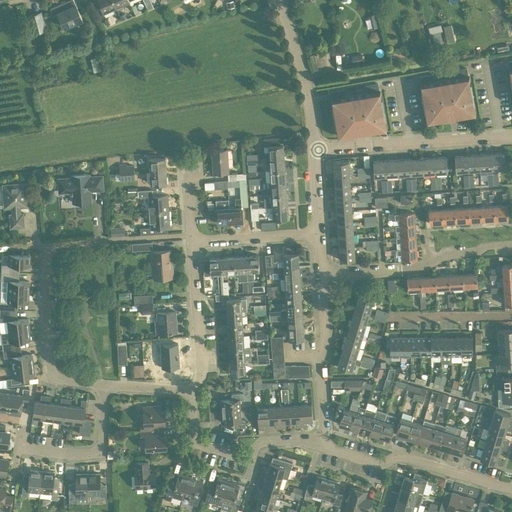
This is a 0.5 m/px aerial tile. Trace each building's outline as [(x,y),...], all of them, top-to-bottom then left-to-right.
[(73,0),(69,0),(51,8),(54,15),(58,12),(65,27),(82,19),(73,0)] [(97,0),(103,14),(117,8),(113,0),(97,0)] [(129,1),(128,0),(113,0),(117,8),(130,3),(129,1)] [(150,0),(143,0),(148,9),(153,7),(150,0)] [(46,29),(41,12),(29,16),(32,27),(38,25),(40,31),(46,29)] [(440,24),(428,27),(430,33),(442,31),(440,24)] [(455,41),(451,24),(443,26),(447,43),(455,41)] [(440,34),(432,35),(434,45),(442,43),(440,34)] [(309,56),(313,70),(318,69),(314,54),(309,56)] [(100,70),(97,57),(92,58),(95,71),(100,70)] [(467,98),(466,88),(470,88),(468,76),(466,68),(454,70),(456,78),(433,82),(432,74),(420,76),(421,84),(423,96),(428,95),(429,104),(424,105),(427,120),(445,117),(446,121),(457,119),(456,115),(475,112),(472,97),(467,98)] [(343,89),(331,91),(333,99),(332,99),(334,111),(339,110),(340,119),(336,120),(338,135),(356,132),(357,136),(368,134),(368,130),(386,127),(383,112),(378,113),(377,103),(382,103),(380,91),(379,91),(378,83),(365,85),(367,93),(345,97),(343,89)] [(266,158),(269,158),(284,157),(283,145),(280,145),(280,138),(264,139),(264,147),(268,146),(269,152),(266,152),(266,158)] [(214,173),(228,172),(227,150),(212,151),(214,173)] [(493,169),(505,168),(504,153),(492,154),(493,169)] [(467,170),(480,169),(479,154),(466,155),(467,170)] [(479,154),(480,169),(493,169),(492,154),(479,154)] [(456,171),(467,170),(466,155),(455,156),(456,171)] [(149,171),(166,170),(165,157),(149,158),(149,171)] [(270,170),(285,169),(284,157),(269,158),(266,158),(266,164),(270,163),(270,170)] [(421,173),(434,172),(434,157),(420,158),(421,173)] [(434,172),(448,171),(447,157),(434,157),(434,172)] [(410,174),(421,173),(420,158),(409,159),(410,174)] [(397,175),(410,174),(409,159),(396,160),(397,175)] [(335,174),(350,173),(349,160),(334,161),(335,174)] [(386,175),(397,175),(396,160),(385,161),(386,175)] [(374,176),(386,175),(385,161),(373,161),(374,176)] [(271,182),(286,181),(285,169),(270,170),(271,182)] [(150,183),(167,182),(166,170),(149,171),(150,183)] [(335,186),(350,185),(350,173),(335,174),(335,186)] [(72,178),(59,179),(60,192),(70,191),(70,192),(73,192),(73,202),(90,201),(90,194),(89,194),(88,190),(102,189),(102,176),(89,177),(88,174),(71,175),(72,178)] [(248,207),(246,179),(240,180),(241,199),(236,199),(236,207),(229,207),(230,222),(243,221),(242,207),(248,207)] [(214,189),(228,188),(227,180),(214,181),(214,189)] [(272,194),(287,193),(286,181),(271,182),(272,194)] [(25,184),(3,185),(4,198),(7,198),(8,207),(12,207),(13,215),(10,215),(11,227),(23,226),(22,214),(20,214),(19,206),(27,206),(25,184)] [(336,198),(351,197),(350,185),(335,186),(336,198)] [(150,212),(169,210),(168,194),(153,195),(152,189),(138,190),(138,196),(149,196),(150,212)] [(272,194),(273,207),(288,206),(287,193),(272,194)] [(400,203),(413,202),(413,194),(400,195),(400,203)] [(376,206),(388,206),(387,196),(375,197),(376,206)] [(337,211),(352,210),(351,197),(336,198),(337,211)] [(230,222),(229,207),(228,199),(215,200),(217,223),(230,222)] [(483,220),(496,219),(495,205),(482,206),(483,220)] [(496,219),(508,219),(507,205),(495,205),(496,219)] [(251,219),(259,219),(258,212),(263,212),(273,211),(273,220),(288,219),(288,206),(273,207),(263,207),(250,208),(251,219)] [(470,221),(483,220),(482,206),(469,207),(470,221)] [(456,222),(470,221),(469,207),(455,208),(456,222)] [(444,223),(456,222),(455,208),(443,209),(444,223)] [(429,224),(444,223),(443,209),(428,210),(429,224)] [(151,227),(141,228),(141,234),(166,232),(165,226),(170,226),(169,210),(150,212),(151,227)] [(338,222),(353,221),(352,210),(337,211),(338,222)] [(399,214),(394,214),(388,214),(388,218),(394,218),(394,219),(399,219),(399,225),(415,224),(414,212),(399,213),(399,214)] [(339,236),(354,235),(353,221),(338,222),(339,236)] [(416,236),(415,224),(399,225),(389,226),(389,230),(395,230),(396,231),(400,231),(400,237),(416,236)] [(111,236),(125,235),(124,226),(110,227),(111,236)] [(339,248),(354,247),(354,235),(339,236),(339,248)] [(417,247),(416,236),(400,237),(390,238),(390,242),(396,242),(397,243),(400,242),(401,248),(417,247)] [(132,251),(152,249),(152,242),(132,243),(132,251)] [(340,260),(355,259),(354,247),(339,248),(340,260)] [(417,260),(417,247),(401,248),(391,249),(391,254),(397,253),(397,255),(401,254),(402,261),(417,260)] [(154,278),(173,277),(171,250),(152,251),(154,278)] [(284,260),(278,261),(278,267),(284,266),(299,265),(298,252),(284,253),(284,260)] [(1,273),(15,273),(15,266),(30,266),(30,255),(9,254),(9,265),(1,264),(1,273)] [(278,267),(278,261),(273,261),(273,254),(265,254),(266,268),(278,267)] [(259,255),(246,256),(248,280),(248,292),(258,291),(258,289),(253,288),(253,280),(254,280),(254,270),(260,270),(259,255)] [(228,272),(235,271),(234,256),(222,257),(223,275),(226,275),(228,272)] [(246,256),(234,256),(235,271),(235,276),(238,276),(238,281),(243,281),(248,280),(246,256)] [(223,281),(223,275),(222,257),(209,258),(209,259),(210,273),(218,273),(218,293),(224,293),(223,281)] [(503,279),(511,278),(511,264),(502,265),(503,279)] [(285,278),(300,277),(299,265),(284,266),(278,267),(266,268),(266,272),(279,271),(279,272),(285,271),(285,278)] [(15,280),(15,273),(1,273),(1,281),(1,291),(29,292),(29,281),(15,280)] [(464,286),(478,285),(477,273),(463,274),(464,286)] [(450,287),(464,286),(463,274),(449,275),(450,287)] [(436,288),(450,287),(449,275),(435,276),(436,288)] [(422,289),(436,288),(435,276),(421,277),(422,289)] [(286,291),(301,289),(300,277),(285,278),(286,291)] [(408,290),(422,289),(421,277),(407,278),(408,290)] [(504,292),(511,291),(511,278),(503,279),(504,292)] [(287,303),(302,302),(301,289),(286,291),(287,303)] [(28,303),(29,292),(1,291),(0,301),(0,309),(13,310),(14,303),(28,303)] [(141,303),(152,302),(152,294),(134,295),(135,304),(141,303)] [(370,311),(373,300),(359,295),(355,307),(370,311)] [(229,299),(226,299),(227,311),(242,310),(246,310),(246,298),(241,298),(229,299)] [(141,303),(141,313),(153,312),(152,302),(141,303)] [(302,314),(302,302),(287,303),(287,309),(281,309),(281,310),(269,311),(269,316),(302,314)] [(366,324),(370,311),(355,307),(352,320),(366,324)] [(375,313),(386,317),(388,312),(376,308),(375,313)] [(0,309),(0,328),(0,332),(8,331),(29,329),(28,318),(13,320),(12,310),(13,310),(0,309)] [(228,324),(243,323),(242,310),(227,311),(228,324)] [(158,319),(156,320),(157,333),(159,333),(177,332),(176,311),(157,312),(158,319)] [(373,318),(385,321),(386,317),(375,313),(373,318)] [(302,314),(269,316),(270,320),(281,320),(288,320),(289,327),(291,327),(303,326),(302,314)] [(362,335),(366,324),(352,320),(348,331),(362,335)] [(228,336),(243,335),(243,323),(228,324),(228,336)] [(289,339),(304,338),(303,326),(291,327),(289,327),(289,339)] [(499,342),(511,340),(511,326),(511,328),(498,329),(499,342)] [(3,350),(17,349),(16,342),(30,340),(29,329),(8,331),(9,342),(2,343),(3,350)] [(359,347),(362,335),(348,331),(345,343),(359,347)] [(368,337),(379,340),(381,335),(370,332),(368,337)] [(229,348),(244,347),(243,335),(228,336),(229,348)] [(400,355),(400,336),(390,336),(390,355),(400,355)] [(400,355),(411,355),(410,336),(400,336),(400,355)] [(421,336),(410,336),(411,355),(421,355),(421,336)] [(431,336),(421,336),(421,355),(431,355),(431,336)] [(441,336),(431,336),(431,355),(441,355),(441,336)] [(451,355),(451,336),(441,336),(441,355),(441,363),(451,363),(451,355)] [(461,336),(451,336),(451,355),(462,355),(461,336)] [(472,336),(461,336),(462,355),(472,355),(472,336)] [(379,340),(368,337),(367,341),(378,345),(379,340)] [(511,340),(499,342),(500,353),(511,352),(511,340)] [(179,367),(178,343),(161,344),(162,368),(179,367)] [(355,359),(359,347),(345,343),(341,354),(355,359)] [(126,344),(117,344),(118,364),(127,363),(126,344)] [(244,347),(229,348),(230,360),(245,359),(251,359),(250,347),(244,347)] [(12,367),(33,365),(32,354),(17,355),(17,349),(3,350),(4,357),(11,357),(12,367)] [(501,364),(496,365),(496,371),(509,370),(508,364),(511,363),(511,352),(500,353),(501,364)] [(373,364),(361,360),(355,359),(341,354),(338,366),(352,370),(353,364),(360,366),(360,365),(371,368),(373,364)] [(361,360),(373,364),(374,359),(362,355),(361,360)] [(231,373),(246,372),(245,359),(230,360),(231,373)] [(285,377),(285,365),(285,359),(273,360),(274,377),(285,377)] [(134,376),(144,376),(143,364),(134,364),(134,376)] [(14,378),(7,379),(7,386),(12,385),(11,383),(21,382),(20,377),(35,376),(33,365),(12,367),(14,378)] [(381,378),(383,369),(375,366),(373,375),(381,378)] [(392,380),(395,368),(389,368),(386,378),(392,380)] [(509,370),(496,371),(496,377),(501,377),(502,389),(511,388),(511,375),(509,376),(509,370)] [(476,372),(470,390),(476,390),(481,390),(480,372),(476,372)] [(395,385),(407,389),(409,383),(396,379),(395,385)] [(409,383),(407,389),(420,393),(422,387),(409,383)] [(0,391),(0,410),(8,411),(8,413),(20,415),(22,402),(28,403),(30,389),(23,388),(22,395),(0,391)] [(511,388),(502,389),(503,399),(498,400),(498,407),(511,406),(510,400),(511,399),(511,388)] [(468,397),(474,399),(476,390),(470,390),(468,397)] [(440,405),(444,394),(438,392),(434,403),(440,405)] [(221,411),(240,410),(240,400),(244,399),(243,393),(231,394),(232,400),(220,400),(221,411)] [(43,418),(46,395),(41,394),(40,401),(35,400),(32,416),(43,418)] [(451,408),(454,397),(444,394),(440,405),(451,408)] [(53,419),(55,403),(50,402),(51,396),(46,395),(43,418),(53,419)] [(63,420),(66,398),(61,397),(60,404),(55,403),(53,419),(63,420)] [(349,427),(355,405),(357,399),(353,397),(349,410),(343,408),(344,407),(338,405),(335,416),(340,418),(338,424),(349,427)] [(73,422),(76,406),(70,405),(71,398),(66,398),(63,420),(73,422)] [(462,412),(465,400),(460,398),(456,410),(462,412)] [(81,423),(79,431),(79,433),(90,435),(92,420),(84,419),(87,400),(81,400),(80,406),(76,406),(73,422),(81,423)] [(474,415),(477,404),(465,400),(462,412),(474,415)] [(300,405),(301,426),(307,426),(306,421),(312,420),(311,404),(300,405)] [(141,431),(160,430),(159,423),(165,423),(164,411),(160,411),(160,405),(143,406),(144,424),(140,424),(141,431)] [(279,406),(280,427),(285,427),(285,422),(290,422),(290,405),(279,406)] [(290,405),(290,422),(296,422),(296,426),(301,426),(300,405),(290,405)] [(359,430),(364,414),(366,408),(355,405),(349,427),(359,430)] [(275,428),(280,427),(279,406),(268,407),(269,423),(274,423),(275,428)] [(263,424),(269,423),(268,407),(257,408),(258,429),(263,428),(263,424)] [(366,408),(364,414),(359,430),(369,433),(376,411),(366,408)] [(492,419),(511,425),(511,419),(509,419),(510,414),(495,409),(492,419)] [(240,410),(221,411),(221,422),(233,421),(233,427),(245,426),(245,420),(241,420),(240,410)] [(376,411),(369,433),(379,436),(384,420),(386,414),(386,413),(376,410),(376,411)] [(395,434),(407,437),(411,421),(412,421),(413,415),(403,412),(401,418),(400,417),(395,434)] [(379,436),(389,439),(396,417),(386,414),(384,420),(379,436)] [(511,430),(511,425),(492,419),(489,430),(504,434),(506,429),(511,430)] [(422,424),(412,421),(411,421),(407,437),(417,441),(422,424)] [(433,427),(428,444),(439,447),(444,431),(445,426),(434,423),(433,427)] [(0,424),(0,445),(8,447),(10,432),(5,431),(6,425),(0,424)] [(428,444),(433,427),(422,424),(417,441),(428,444)] [(450,450),(457,428),(454,427),(452,428),(451,433),(444,431),(439,447),(450,450)] [(457,428),(450,450),(461,454),(466,437),(459,435),(461,431),(460,429),(457,428)] [(160,430),(141,431),(141,438),(145,437),(146,449),(167,448),(166,435),(160,436),(160,430)] [(503,439),(504,434),(489,430),(486,439),(508,446),(509,440),(503,439)] [(506,450),(508,446),(486,439),(483,449),(498,454),(500,448),(506,450)] [(497,458),(498,454),(483,449),(480,458),(495,463),(502,465),(503,460),(497,458)] [(263,466),(262,471),(282,477),(288,478),(293,462),(290,461),(280,458),(273,456),(271,462),(270,462),(268,468),(263,466)] [(137,474),(135,474),(136,488),(155,487),(154,473),(149,473),(148,461),(136,462),(137,474)] [(40,492),(42,471),(30,470),(29,479),(23,478),(22,495),(28,496),(29,491),(40,492)] [(40,492),(40,497),(51,498),(58,499),(59,482),(53,481),(54,472),(42,471),(40,492)] [(279,487),(282,477),(262,471),(260,476),(265,477),(263,483),(279,487)] [(401,486),(423,493),(428,476),(414,472),(413,478),(404,476),(401,486)] [(88,502),(88,494),(88,473),(76,474),(76,484),(69,484),(69,503),(88,502)] [(88,473),(88,494),(100,494),(100,496),(106,496),(106,484),(100,484),(100,473),(88,473)] [(181,499),(183,495),(189,476),(178,473),(177,479),(171,477),(166,494),(165,498),(171,500),(172,496),(181,499)] [(189,500),(192,501),(191,503),(197,505),(201,492),(196,490),(199,479),(189,476),(183,495),(190,497),(189,500)] [(322,498),(328,479),(317,476),(314,485),(308,484),(304,495),(311,497),(312,495),(322,498)] [(221,505),(222,502),(228,481),(218,478),(215,489),(209,488),(205,500),(211,502),(221,505)] [(328,479),(322,498),(333,501),(332,503),(339,505),(342,494),(336,492),(339,482),(328,479)] [(228,481),(222,502),(232,505),(230,511),(234,511),(236,511),(241,497),(235,496),(239,484),(228,481)] [(276,498),(279,487),(263,483),(262,488),(257,487),(256,492),(276,498)] [(344,509),(343,511),(368,511),(369,511),(371,504),(373,499),(365,496),(366,491),(351,486),(344,509)] [(401,486),(398,497),(420,503),(423,493),(401,486)] [(0,487),(0,504),(3,505),(2,509),(11,510),(13,496),(5,495),(6,488),(0,487)] [(292,491),(290,497),(294,498),(300,499),(301,494),(296,492),(293,491),(292,491)] [(274,504),(276,498),(256,492),(254,496),(259,498),(257,503),(278,509),(279,505),(274,504)] [(469,511),(474,498),(452,492),(448,503),(442,501),(438,511),(448,511),(449,510),(455,511),(469,511)] [(395,507),(410,511),(416,511),(420,503),(398,497),(395,507)] [(480,500),(475,511),(501,511),(487,507),(488,503),(480,500)] [(277,510),(278,509),(257,503),(255,509),(251,508),(249,511),(271,511),(272,508),(277,510)]
